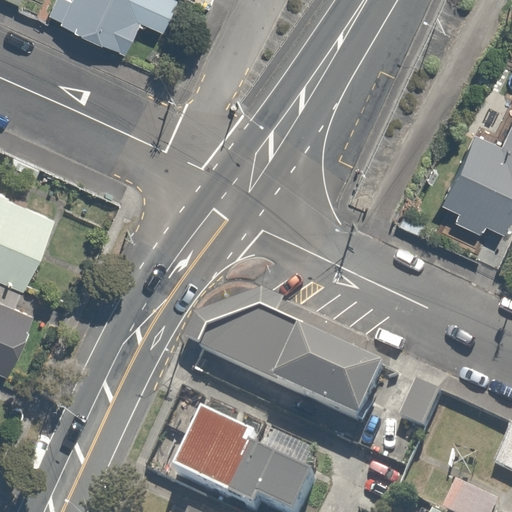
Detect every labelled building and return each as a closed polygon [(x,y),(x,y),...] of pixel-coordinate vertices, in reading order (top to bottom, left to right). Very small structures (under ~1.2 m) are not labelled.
[(50,0),(43,16),(123,52),(137,22),(160,32),(174,0),(50,0)] [(511,113),(497,147),(469,135),(438,204),(453,211),(449,220),(478,234),(482,224),(500,232),(507,215),(511,217),(511,113)] [(0,194),(0,276),(23,286),(52,216),(0,194)] [(185,341),(201,349),(209,330),(263,310),(278,318),(286,301),(264,290),(196,315),(185,341)] [(0,302),(0,375),(2,377),(29,315),(0,302)] [(201,349),(277,383),(302,329),(278,318),(263,310),(209,330),(201,349)] [(386,367),(302,329),(277,383),(364,424),(374,403),(371,401),(386,367)] [(442,393),(417,381),(400,418),(425,429),(442,393)] [(259,439),(204,414),(176,473),(257,511),(261,502),(281,511),(299,511),(315,478),(304,473),(314,451),(272,431),(261,452),(254,449),(259,439)] [(511,425),(509,424),(491,465),(511,474),(511,425)] [(442,511),(488,511),(495,498),(456,481),(442,511)]
